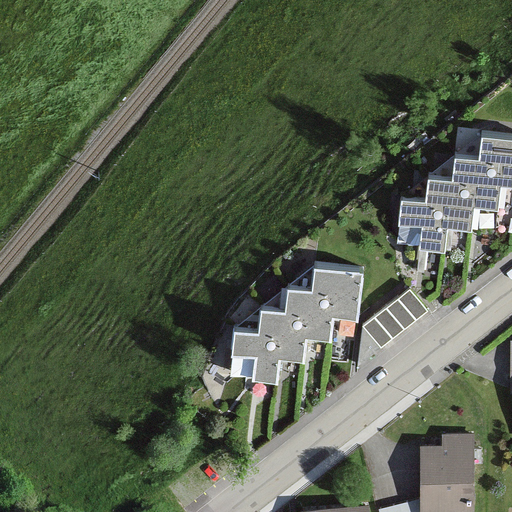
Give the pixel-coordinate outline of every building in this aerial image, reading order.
[(511,131),(486,130),(485,149),(509,151),(507,184),(511,184),(511,131)] [(458,149),(457,173),(479,174),(477,205),(507,206),(507,184),(509,151),(485,149),(458,149)] [(434,171),(433,191),(453,192),(451,228),(477,229),(477,205),(479,174),(457,173),(434,171)] [(433,191),(405,191),(404,214),(427,215),(426,243),(451,244),(451,228),(453,192),(433,191)] [(322,261),(320,281),(342,283),(338,320),(365,323),(370,265),(322,261)] [(294,281),(293,305),(314,306),(312,335),(337,336),(338,320),(342,283),(320,281),(294,281)] [(380,348),(427,310),(409,288),(362,325),(380,348)] [(267,329),(286,330),(284,363),(309,364),(312,335),(314,306),(293,305),(268,304),(267,329)] [(267,329),(243,328),(242,379),(284,380),(284,363),(286,330),(267,329)] [(471,511),(475,433),(442,432),(441,445),(420,444),(417,511),(471,511)]
